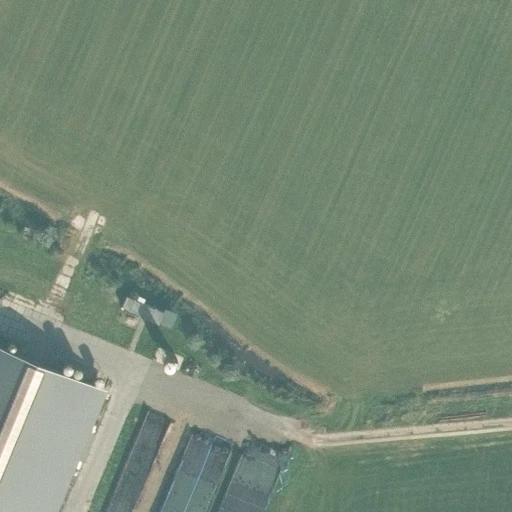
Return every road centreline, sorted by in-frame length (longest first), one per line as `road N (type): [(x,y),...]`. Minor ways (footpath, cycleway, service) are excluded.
road 1 (track): [(279,435),(319,443),(511,426)]
road 2 (track): [(35,332),(92,216)]
